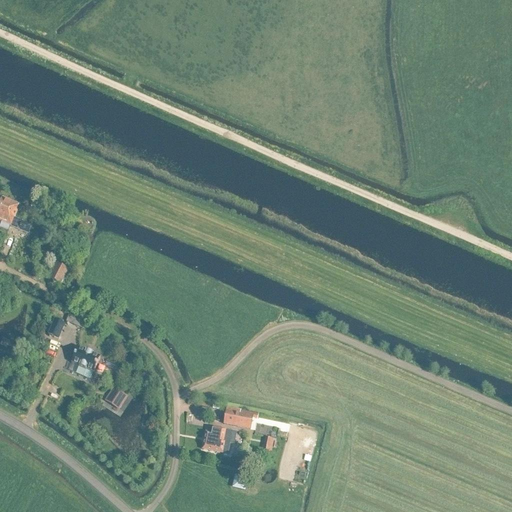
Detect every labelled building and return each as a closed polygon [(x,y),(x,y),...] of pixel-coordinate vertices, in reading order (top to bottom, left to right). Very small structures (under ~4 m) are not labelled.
[(18,205),(2,198),(0,202),(0,222),(2,223),(0,227),(0,228),(8,232),(10,227),(11,227),(17,211),(16,211),(18,205)] [(29,235),(33,225),(23,221),(19,231),(29,235)] [(78,234),(85,227),(81,221),(73,224),(78,234)] [(61,286),(69,271),(56,264),(49,279),(61,286)] [(59,340),(65,325),(55,321),(48,336),(59,340)] [(94,374),(101,358),(78,349),(71,365),(94,374)] [(108,402),(119,410),(127,398),(115,391),(108,402)] [(259,415),(241,411),(240,414),(226,412),(224,425),(251,431),(253,420),(257,421),(259,415)] [(228,455),(232,433),(213,429),(212,435),(206,434),(202,450),(222,454),(228,455)] [(271,457),(274,441),(265,439),(264,447),(262,446),(260,455),(271,457)] [(248,492),(249,478),(235,476),(234,490),(248,492)]
